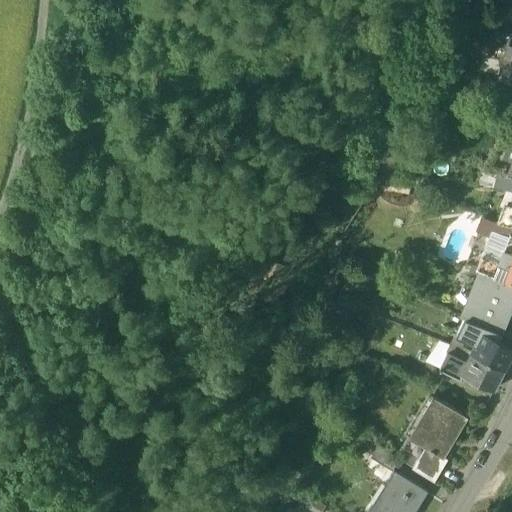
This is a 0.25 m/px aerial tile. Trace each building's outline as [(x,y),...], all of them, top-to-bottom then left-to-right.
[(511,40),(507,39),(500,68),(511,71),(511,40)] [(434,150),(424,147),(418,167),(428,170),(434,150)] [(511,172),(497,169),(493,181),(508,185),(511,186),(511,172)] [(511,186),(508,185),(504,196),(505,197),(498,218),(511,221),(511,186)] [(511,227),(511,221),(498,218),(494,228),(510,233),(511,227)] [(494,228),(492,228),(487,241),(504,247),(510,233),(494,228)] [(504,247),(487,241),(482,254),(496,259),(511,264),(511,262),(511,250),(509,249),(504,247)] [(292,263),(265,252),(250,291),(277,302),(292,263)] [(496,259),(482,254),(477,266),(484,269),(491,272),(496,259)] [(511,264),(496,259),(491,272),(506,277),(511,264)] [(484,269),(465,315),(478,320),(486,323),(502,329),(504,326),(511,305),(511,279),(506,277),(491,272),(484,269)] [(478,320),(465,315),(460,327),(472,332),(478,320)] [(502,329),(486,323),(483,329),(499,337),(502,329)] [(511,330),(504,326),(502,329),(499,337),(511,343),(511,330)] [(511,343),(499,337),(483,329),(473,349),(504,366),(511,350),(511,343)] [(473,349),(462,371),(493,387),(504,366),(473,349)] [(458,360),(446,354),(439,367),(452,373),(458,360)] [(377,361),(363,356),(354,378),(369,383),(377,361)] [(432,395),(408,436),(424,446),(443,456),(444,455),(467,416),(432,395)] [(333,417),(326,412),(320,422),(327,426),(333,417)] [(380,447),(360,433),(353,443),(373,457),(380,447)] [(424,446),(408,436),(396,455),(412,466),(424,446)] [(443,456),(424,446),(412,466),(434,479),(447,457),(444,455),(443,456)] [(413,511),(427,490),(394,469),(366,511),(413,511)]
